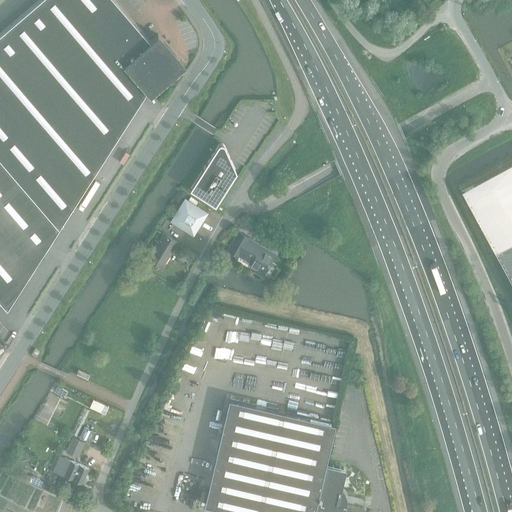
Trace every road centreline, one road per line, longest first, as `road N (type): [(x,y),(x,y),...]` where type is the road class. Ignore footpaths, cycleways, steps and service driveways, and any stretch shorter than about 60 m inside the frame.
road 1 (motorway): [(504,511),(421,247),(335,61)]
road 2 (unclassified): [(189,0),(213,34),(213,51),(0,382)]
road 3 (motorway): [(347,129),(424,323),(479,511)]
road 4 (unclassified): [(236,199),(131,407),(96,492),(99,511)]
road 5 (unclassified): [(504,113),(447,150),(437,179),(511,360)]
road 6 (unclassified): [(236,199),(257,208),(490,78)]
road 7 (unknown): [(0,307),(148,113)]
road 8 (unclassified): [(449,4),(384,55),(359,37),(333,0)]
road 9 (trunk): [(279,0),(347,129)]
road 10 (unknown): [(384,511),(353,439),(352,391)]
